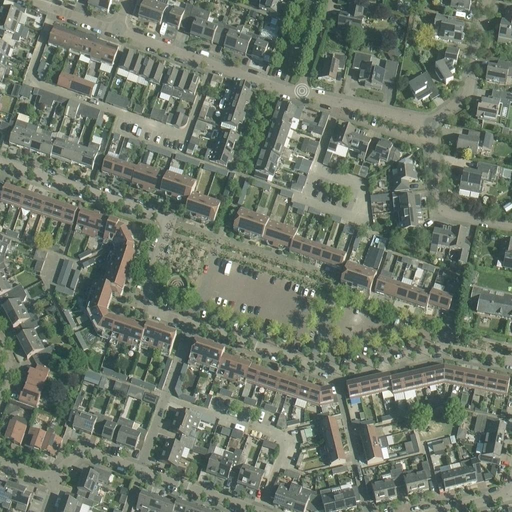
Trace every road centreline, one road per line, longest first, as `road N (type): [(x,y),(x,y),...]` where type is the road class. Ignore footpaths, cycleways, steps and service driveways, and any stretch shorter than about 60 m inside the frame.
road 1 (residential): [(0,162),(164,217),(167,231),(144,299),(149,309),(191,323)]
road 2 (residential): [(334,370),(441,348),(511,361)]
road 3 (residential): [(118,30),(270,85)]
road 4 (residential): [(511,225),(449,213),(430,122)]
road 5 (residential): [(191,323),(140,469)]
road 6 (residential): [(191,323),(334,370)]
road 7 (residential): [(367,511),(334,370)]
road 8 (residential): [(430,122),(468,89),(485,0)]
road 9 (residential): [(299,93),(430,122)]
road 10 (residential): [(140,469),(259,511)]
road 11 (residential): [(233,202),(270,85)]
